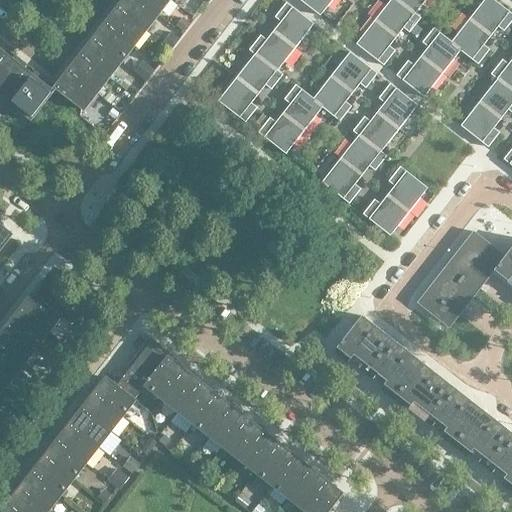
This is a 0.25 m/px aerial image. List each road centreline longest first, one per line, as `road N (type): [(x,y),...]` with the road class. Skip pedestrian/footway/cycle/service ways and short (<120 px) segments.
road 1 (unclassified): [(394,477),(152,288)]
road 2 (residential): [(63,218),(228,0)]
road 3 (residential): [(0,480),(152,288)]
road 4 (residential): [(511,191),(492,175),(387,303)]
road 5 (residential): [(511,399),(387,303)]
road 6 (residential): [(103,0),(50,67),(0,27)]
